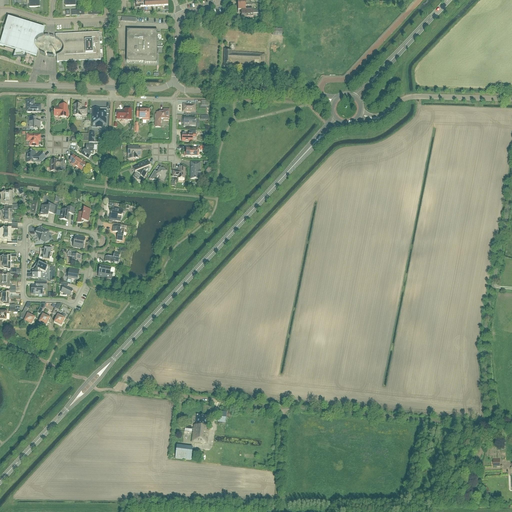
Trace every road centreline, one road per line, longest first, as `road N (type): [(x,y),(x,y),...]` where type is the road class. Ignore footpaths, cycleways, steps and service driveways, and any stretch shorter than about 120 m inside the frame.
road 1 (unclassified): [(116,389),(487,425),(485,327),(511,185)]
road 2 (secondary): [(0,481),(336,119)]
road 3 (residential): [(23,249),(22,296),(75,305),(96,233)]
road 4 (unclassified): [(358,114),(379,118),(413,96),(511,99)]
road 5 (tertiary): [(318,93),(173,83)]
road 6 (unclassified): [(318,93),(325,80),(348,77),(418,0)]
road 7 (secondary): [(356,100),(446,0)]
